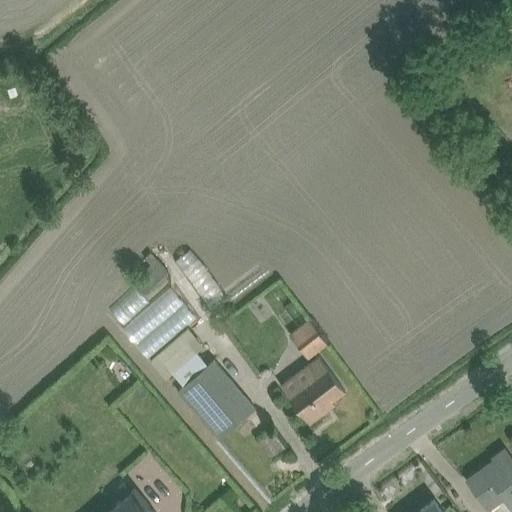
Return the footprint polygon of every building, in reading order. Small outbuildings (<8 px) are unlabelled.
[(324,333),(307,311),(290,325),(307,346),(324,333)] [(217,356),(211,361),(199,347),(175,367),(185,379),(180,384),(224,437),(260,407),(217,356)] [(310,416),(350,390),(325,352),(285,377),(310,416)] [(511,503),(511,446),(511,444),(468,474),(492,507),(507,496),(511,503)] [(161,511),(140,487),(110,511),(161,511)] [(451,511),(440,495),(415,511),(451,511)]
